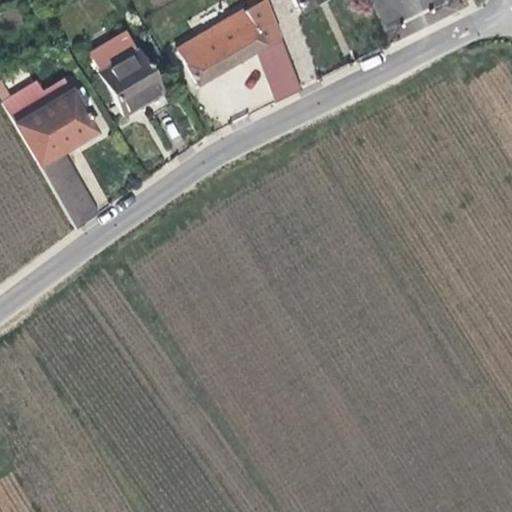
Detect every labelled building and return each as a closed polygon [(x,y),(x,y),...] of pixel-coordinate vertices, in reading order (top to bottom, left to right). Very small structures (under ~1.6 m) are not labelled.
[(272,101),(299,92),(263,0),(248,9),(174,52),(195,86),(254,52),(272,101)] [(244,0),(248,9),(263,0),(244,0)] [(289,0),(295,11),(319,0),(289,0)] [(137,50),(96,73),(122,116),(162,94),(137,50)] [(35,84),(0,105),(74,231),(97,216),(60,153),(94,133),(82,113),(91,107),(79,88),(70,94),(63,81),(41,94),(35,84)]
